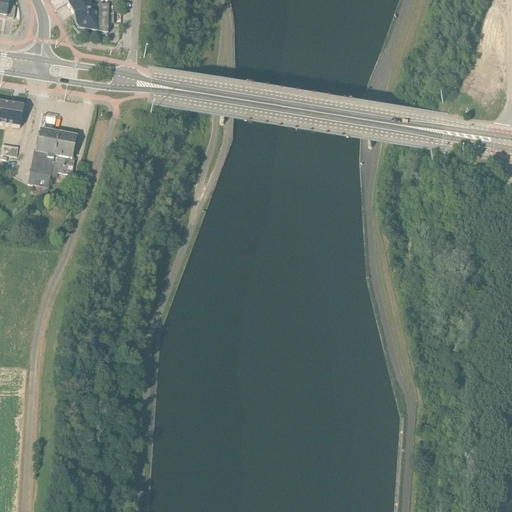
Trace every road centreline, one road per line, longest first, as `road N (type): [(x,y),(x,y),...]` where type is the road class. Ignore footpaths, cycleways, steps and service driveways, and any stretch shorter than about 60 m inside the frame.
road 1 (unclassified): [(21,511),(32,343),(113,121)]
road 2 (primary): [(509,146),(148,87)]
road 3 (unclassified): [(509,146),(495,511)]
road 4 (unclassified): [(509,146),(511,0)]
